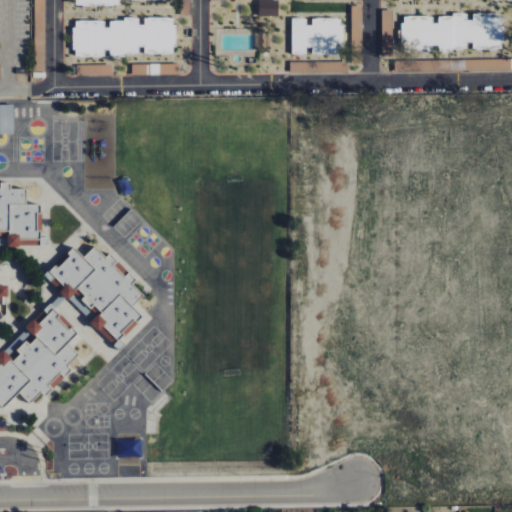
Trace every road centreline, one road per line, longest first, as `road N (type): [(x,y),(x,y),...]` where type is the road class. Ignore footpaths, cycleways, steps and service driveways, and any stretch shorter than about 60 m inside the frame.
road 1 (residential): [(511,82),(0,89)]
road 2 (residential): [(361,484),(0,493)]
